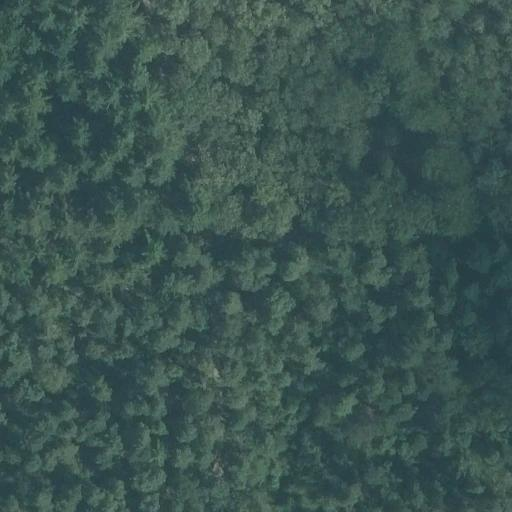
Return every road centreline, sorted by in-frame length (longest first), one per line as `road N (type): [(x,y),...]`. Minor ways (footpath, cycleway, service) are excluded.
road 1 (unknown): [(146,0),(204,225),(214,511)]
road 2 (track): [(511,223),(0,223)]
